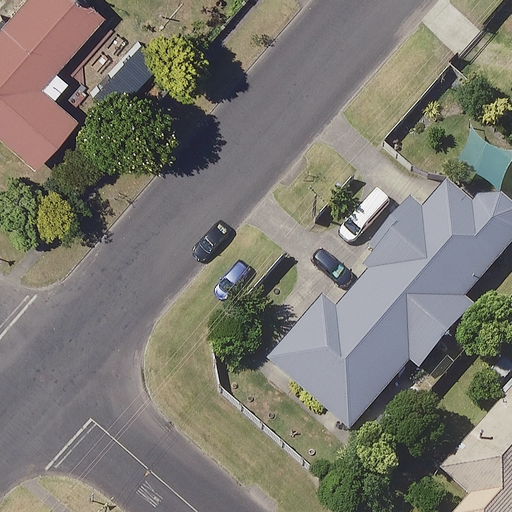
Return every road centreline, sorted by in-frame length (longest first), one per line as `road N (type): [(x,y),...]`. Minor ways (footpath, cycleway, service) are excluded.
road 1 (residential): [(47,381),(376,0)]
road 2 (residential): [(47,381),(198,511)]
